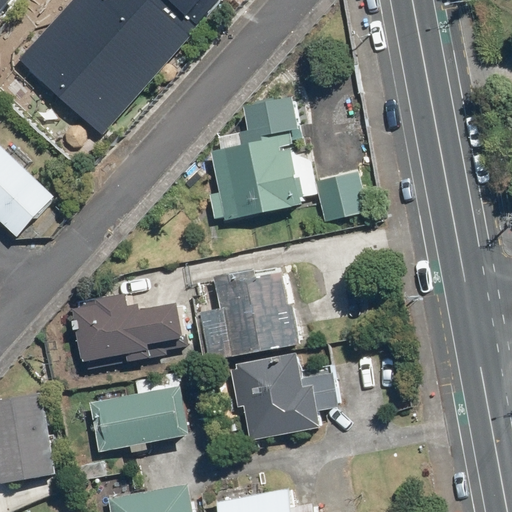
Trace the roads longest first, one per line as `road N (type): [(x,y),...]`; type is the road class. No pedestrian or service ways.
road 1 (secondary): [(471,314),(412,0)]
road 2 (secondary): [(508,511),(471,314)]
